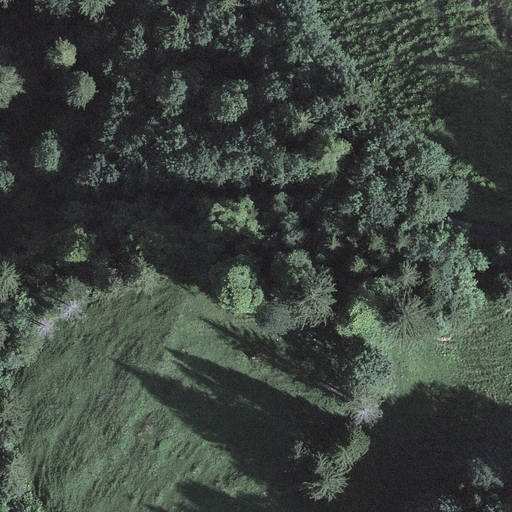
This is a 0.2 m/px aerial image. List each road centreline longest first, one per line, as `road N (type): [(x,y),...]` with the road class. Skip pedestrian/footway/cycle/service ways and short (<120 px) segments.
road 1 (track): [(0,225),(66,208),(255,191),(329,194),(511,231)]
road 2 (track): [(0,32),(126,0)]
